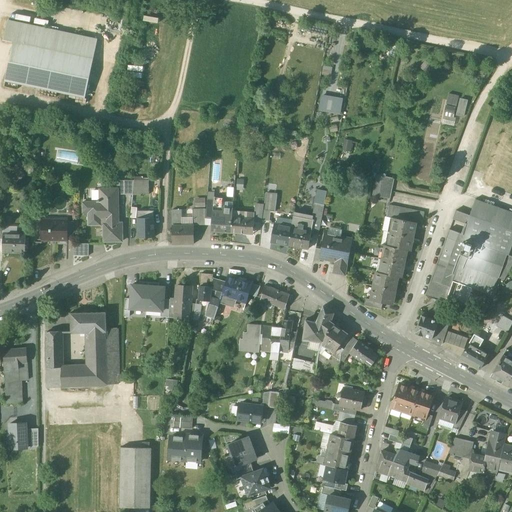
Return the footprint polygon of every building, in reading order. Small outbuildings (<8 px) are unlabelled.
[(97,39),(8,20),(4,40),(14,42),(5,81),(84,98),(97,39)] [(450,92),(442,122),(453,125),(461,95),(450,92)] [(320,110),(342,114),(345,98),(323,93),(320,110)] [(461,97),(459,106),(466,107),(467,99),(461,97)] [(390,201),(394,179),(382,177),(379,199),(390,201)] [(134,181),(117,181),(117,189),(118,189),(118,195),(133,195),(134,181)] [(149,181),(134,181),(133,195),(149,195),(149,181)] [(118,195),(118,189),(117,189),(100,189),(100,202),(83,202),(83,213),(88,213),(88,225),(101,225),(104,225),(104,224),(113,223),(113,219),(118,219),(118,195)] [(312,231),(319,233),(327,194),(318,192),(312,220),(314,221),(312,231)] [(277,194),(265,193),(264,205),(263,210),(270,211),(275,211),(277,194)] [(196,198),(197,207),(207,207),(206,198),(196,198)] [(206,219),(212,219),(212,211),(213,211),(214,200),(207,199),(206,219)] [(223,208),(233,209),(233,201),(216,200),(216,211),(222,212),(223,208)] [(467,241),(507,255),(509,255),(511,246),(511,213),(475,200),(469,216),(456,211),(453,219),(466,224),(463,234),(469,236),(467,241)] [(264,205),(256,204),(254,219),(254,222),(262,223),(262,220),(263,210),(264,205)] [(395,206),(389,205),(386,217),(392,218),(395,206)] [(401,208),(395,206),(392,218),(394,218),(398,219),(401,208)] [(233,209),(223,208),(222,212),(216,211),(213,211),(212,211),(212,219),(211,231),(231,233),(232,218),(233,209)] [(407,209),(401,208),(398,219),(404,221),(407,209)] [(205,209),(193,209),(193,225),(194,225),(205,225),(205,209)] [(412,210),(407,209),(404,221),(410,222),(412,210)] [(182,210),(172,210),(172,216),(179,216),(180,226),(181,226),(182,210)] [(270,211),(263,210),(262,220),(269,221),(270,211)] [(418,211),(412,210),(410,222),(416,223),(418,211)] [(425,213),(418,211),(416,223),(422,225),(425,213)] [(294,217),(292,228),(288,245),(308,249),(312,231),(314,221),(312,220),(294,217)] [(154,237),(154,218),(137,219),(138,238),(154,237)] [(254,219),(232,218),(231,233),(253,234),(254,222),(254,219)] [(398,219),(394,218),(391,232),(413,237),(416,223),(410,222),(404,221),(398,219)] [(68,223),(42,222),(42,241),(67,241),(68,223)] [(122,242),(122,223),(113,223),(104,224),(104,225),(104,242),(122,242)] [(292,228),(274,224),(271,242),(288,245),(292,228)] [(180,226),(172,226),(172,244),(194,244),(194,225),(193,225),(181,226),(180,226)] [(463,234),(449,230),(446,238),(466,245),(467,241),(469,236),(463,234)] [(413,237),(391,232),(388,246),(407,250),(411,251),(413,237)] [(26,235),(3,234),(3,239),(3,252),(25,253),(26,235)] [(340,238),(325,235),(320,259),(335,262),(333,273),(345,275),(352,239),(340,237),(340,238)] [(446,238),(431,280),(451,287),(453,281),(459,264),(466,245),(446,238)] [(507,255),(467,241),(466,245),(459,264),(498,278),(499,278),(507,255)] [(89,244),(74,244),(73,256),(89,256),(89,244)] [(388,246),(385,245),(382,259),(405,264),(407,250),(388,246)] [(511,256),(509,255),(507,255),(499,278),(505,280),(511,266),(511,256)] [(405,264),(382,259),(379,273),(398,277),(402,278),(405,264)] [(498,278),(459,264),(453,281),(490,294),(498,278)] [(398,277),(379,273),(376,287),(396,291),(398,277)] [(202,274),(200,286),(211,288),(212,278),(213,275),(202,274)] [(252,284),(228,275),(226,282),(219,303),(232,307),(234,299),(246,303),(248,295),(252,284)] [(206,316),(215,319),(219,303),(226,282),(213,279),(211,288),(209,301),(205,316),(206,316)] [(451,287),(431,280),(426,296),(428,297),(437,300),(445,303),(445,302),(451,287)] [(261,286),(252,284),(248,295),(256,297),(258,294),(261,286)] [(146,310),(148,286),(132,285),(131,299),(130,309),(146,310)] [(148,286),(146,310),(161,311),(163,311),(164,300),(165,288),(148,286)] [(191,287),(177,286),(176,301),(175,312),(179,312),(178,318),(188,319),(189,304),(190,304),(191,287)] [(211,288),(200,286),(198,300),(209,301),(211,288)] [(279,291),(264,286),(260,298),(275,304),(279,291)] [(376,287),(373,286),(370,300),(383,303),(393,305),(396,291),(376,287)] [(289,295),(279,291),(275,304),(284,307),(285,308),(289,295)] [(383,303),(370,300),(365,299),(364,306),(381,310),(383,303)] [(161,311),(161,317),(169,318),(170,300),(164,300),(163,311),(161,311)] [(176,301),(170,300),(169,318),(178,318),(179,312),(175,312),(176,301)] [(445,303),(437,300),(432,314),(440,316),(445,302),(445,303)] [(190,304),(189,304),(188,319),(193,320),(196,304),(190,304)] [(202,305),(196,304),(193,320),(199,321),(202,305)] [(334,313),(324,306),(316,323),(329,326),(331,320),(334,313)] [(105,313),(71,314),(71,332),(86,332),(86,323),(106,322),(105,313)] [(438,322),(429,318),(421,315),(415,333),(422,336),(422,338),(431,342),(438,322)] [(499,326),(511,331),(511,327),(511,318),(503,315),(499,326)] [(212,326),(215,319),(206,316),(203,323),(212,326)] [(440,316),(438,322),(431,342),(441,345),(443,341),(446,331),(450,319),(440,316)] [(293,321),(283,320),(281,334),(290,335),(291,329),(293,321)] [(316,323),(306,321),(303,340),(323,342),(329,326),(316,323)] [(106,322),(86,323),(86,332),(88,366),(88,367),(107,366),(106,329),(106,322)] [(348,334),(331,322),(329,326),(323,342),(320,352),(330,360),(334,353),(338,347),(343,341),(348,334)] [(261,326),(248,325),(247,333),(243,333),(243,339),(240,339),(239,351),(259,353),(259,344),(262,344),(262,336),(260,336),(261,326)] [(117,329),(106,329),(107,366),(118,366),(117,329)] [(468,338),(446,331),(443,341),(464,349),(468,338)] [(62,332),(47,332),(49,369),(61,367),(62,332)] [(271,333),(263,332),(262,336),(262,344),(261,351),(271,352),(272,344),(271,344),(271,333)] [(281,334),(271,333),(271,344),(272,344),(271,352),(279,353),(281,334)] [(290,335),(281,334),(279,353),(288,354),(289,352),(289,350),(289,343),(290,335)] [(479,349),(484,340),(474,334),(469,344),(479,349)] [(353,338),(344,350),(341,354),(341,355),(344,358),(346,359),(350,353),(350,352),(358,341),(353,338)] [(358,341),(350,352),(350,353),(364,363),(365,362),(373,351),(358,341)] [(479,349),(469,344),(460,358),(480,370),(488,355),(479,349)] [(26,349),(4,351),(5,363),(4,364),(7,404),(23,403),(21,381),(28,380),(26,349)] [(503,355),(511,360),(511,352),(506,349),(503,355)] [(379,356),(373,351),(365,362),(371,366),(379,356)] [(511,360),(503,355),(491,376),(508,386),(511,375),(511,360)] [(290,370),(296,371),(298,361),(292,360),(290,370)] [(296,371),(302,372),(304,362),(298,361),(296,371)] [(302,372),(307,374),(310,363),(304,362),(302,372)] [(307,374),(313,375),(316,365),(310,363),(307,374)] [(107,366),(88,367),(88,366),(61,367),(62,388),(118,384),(118,366),(107,366)] [(62,388),(61,367),(49,369),(48,387),(62,388)] [(400,383),(391,408),(402,412),(410,388),(406,387),(406,386),(400,383)] [(280,398),(290,401),(292,391),(282,388),(280,398)] [(365,393),(343,388),(339,405),(339,406),(357,410),(360,410),(365,393)] [(410,388),(402,412),(412,415),(420,391),(415,389),(414,390),(410,388)] [(420,391),(412,415),(425,420),(427,414),(434,395),(420,391)] [(279,393),(271,392),(270,392),(268,408),(277,409),(279,393)] [(457,402),(446,398),(440,417),(455,422),(459,410),(461,403),(457,402)] [(333,410),(334,404),(313,399),(311,406),(333,410)] [(262,407),(240,404),(238,419),(261,422),(262,407)] [(357,410),(339,406),(339,405),(334,404),(333,410),(343,413),(355,415),(357,410)] [(467,412),(459,410),(453,428),(459,430),(467,412)] [(355,415),(343,413),(341,422),(353,425),(355,415)] [(432,416),(427,414),(423,427),(428,429),(432,416)] [(341,422),(337,421),(333,426),(316,422),(314,430),(320,432),(332,435),(338,436),(341,422)] [(341,422),(338,436),(354,440),(356,431),(357,426),(353,425),(341,422)] [(11,449),(27,448),(27,447),(26,429),(26,423),(9,424),(11,449)] [(391,428),(388,440),(397,442),(400,430),(391,428)] [(38,429),(26,429),(27,447),(39,447),(38,429)] [(506,435),(492,432),(490,440),(504,443),(506,435)] [(202,436),(186,435),(186,438),(184,461),(200,462),(202,436)] [(338,436),(332,435),(329,450),(350,455),(354,440),(338,436)] [(404,436),(399,450),(412,454),(414,448),(409,446),(412,439),(404,436)] [(186,438),(170,437),(168,459),(184,461),(186,438)] [(255,460),(251,448),(252,448),(248,437),(229,444),(236,466),(237,466),(250,461),(255,460)] [(465,440),(455,438),(448,453),(461,456),(465,440)] [(474,442),(465,440),(461,456),(470,459),(474,442)] [(504,443),(490,440),(486,457),(483,469),(484,469),(498,472),(498,470),(504,444),(504,443)] [(511,446),(504,444),(498,470),(511,472),(511,446)] [(151,448),(121,448),(120,508),(150,508),(151,448)] [(392,455),(382,452),(377,469),(383,470),(382,473),(389,475),(394,462),(396,456),(399,451),(396,449),(392,455)] [(350,455),(329,450),(325,465),(327,465),(347,470),(350,455)] [(412,454),(399,450),(399,451),(396,456),(394,462),(408,467),(410,463),(416,465),(419,457),(412,454)] [(486,457),(473,454),(469,470),(483,473),(484,469),(483,469),(486,457)] [(250,461),(237,466),(236,466),(231,468),(233,474),(235,473),(252,467),(250,461)] [(408,467),(394,462),(389,475),(407,482),(410,473),(407,472),(408,467)] [(442,467),(425,462),(422,471),(433,474),(438,476),(442,467)] [(347,470),(327,465),(324,479),(336,482),(344,484),(347,470)] [(252,467),(235,473),(237,480),(242,478),(242,477),(241,477),(254,473),(252,467)] [(452,472),(442,467),(438,476),(449,480),(452,472)] [(254,473),(241,477),(242,477),(242,478),(248,496),(270,488),(268,482),(270,481),(268,477),(266,477),(263,469),(254,473)] [(499,471),(496,479),(501,481),(504,473),(499,471)] [(429,480),(411,473),(410,473),(407,482),(406,484),(424,491),(429,480)] [(344,484),(336,482),(334,488),(341,490),(346,491),(348,485),(344,484)] [(334,488),(324,486),(322,494),(329,495),(339,498),(341,490),(334,488)] [(339,498),(329,495),(325,511),(329,511),(347,511),(350,500),(339,498)] [(266,496),(243,504),(246,510),(253,507),(254,509),(263,503),(266,507),(270,504),(268,501),(266,496)] [(373,496),(368,506),(373,509),(379,498),(373,496)] [(273,508),(270,504),(266,507),(263,503),(254,509),(256,511),(278,511),(275,507),(273,508)]
